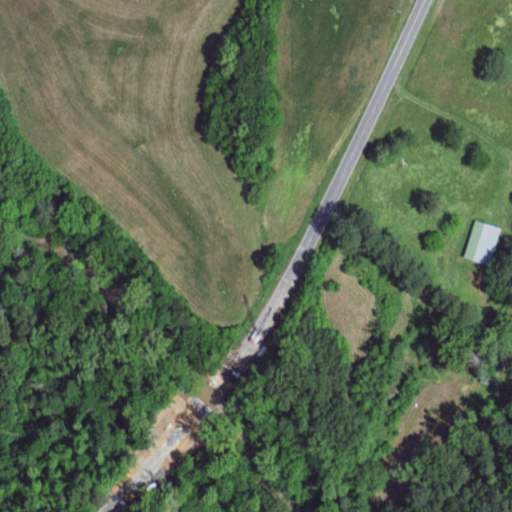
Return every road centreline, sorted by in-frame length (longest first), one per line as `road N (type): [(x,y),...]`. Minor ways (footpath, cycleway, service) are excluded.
road 1 (tertiary): [(227,374),(348,173),(435,0)]
road 2 (tertiary): [(106,511),(193,417)]
